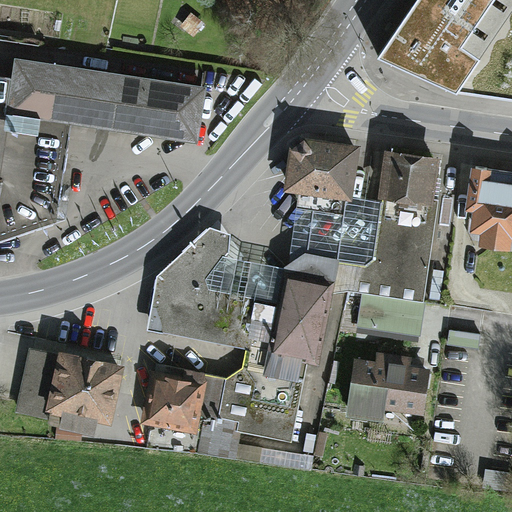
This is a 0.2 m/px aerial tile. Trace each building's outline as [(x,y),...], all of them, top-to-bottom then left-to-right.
[(460,91),(511,98),(511,0),(417,0),(380,55),(460,91)] [(18,60),(10,110),(0,177),(0,237),(53,220),(69,119),(194,138),(202,89),(18,60)] [(349,194),(355,148),(304,141),(295,148),(290,186),(349,194)] [(389,154),(383,192),(429,199),(429,198),(434,160),(389,154)] [(511,232),(511,172),(487,169),(487,168),(476,166),(470,205),(477,206),(475,226),(511,232)] [(237,430),(292,441),(309,358),(316,359),(329,292),(347,290),(348,290),(423,301),(439,199),(429,198),(429,199),(383,192),(374,259),(365,265),(306,255),(288,267),(279,307),(262,303),(259,298),(201,286),(198,278),(162,281),(155,327),(247,345),(255,365),(245,381),(222,377),(204,373),(196,412),(206,414),(199,454),(232,458),(237,430)] [(423,302),(362,292),(357,325),(418,334),(423,302)] [(481,334),(451,329),(449,343),(478,348),(481,334)] [(67,408),(63,425),(74,427),(83,430),(93,432),(96,414),(108,417),(119,367),(63,355),(62,358),(32,350),(19,409),(51,417),(54,405),(67,408)] [(369,415),(370,402),(421,409),(421,403),(426,371),(412,369),(411,369),(410,369),(409,369),(408,368),(408,367),(408,366),(408,365),(409,365),(409,357),(377,352),(375,364),(357,361),(350,413),(369,415)] [(196,412),(204,373),(185,370),(183,380),(155,374),(145,419),(132,416),(126,447),(145,449),(150,420),(193,427),(196,412)] [(82,441),(83,430),(74,427),(58,426),(57,438),(82,441)]
